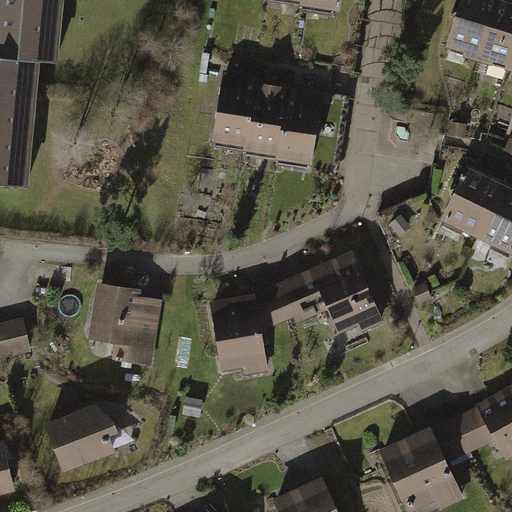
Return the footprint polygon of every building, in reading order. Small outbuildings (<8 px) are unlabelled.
[(0,0),(0,187),(32,191),(43,63),(63,64),(69,0),(0,0)] [(304,11),(337,17),(340,0),(305,0),(304,8),(304,11)] [(465,0),(449,54),(480,63),(498,0),(465,0)] [(511,0),(498,0),(480,63),(511,72),(511,67),(511,0)] [(214,148),(248,154),(261,80),(261,78),(228,72),(214,148)] [(247,157),(281,162),(294,88),(294,86),(261,80),(248,154),(247,157)] [(280,166),(314,172),(328,94),(294,88),(281,162),(280,166)] [(464,124),(455,123),(453,135),(470,138),(472,126),(464,124)] [(511,181),(474,162),(445,217),(451,220),(447,227),(477,243),(481,236),(485,238),(511,186),(511,181)] [(268,180),(253,177),(248,197),(264,200),(268,180)] [(511,186),(485,238),(511,251),(511,186)] [(404,217),(396,226),(405,235),(413,226),(404,217)] [(355,253),(284,283),(299,319),(302,326),(334,312),(347,343),(386,327),(355,253)] [(102,282),(93,338),(118,342),(115,361),(155,368),(166,300),(147,297),(148,289),(102,282)] [(299,319),(284,283),(248,297),(215,300),(221,371),(249,369),(250,382),(273,381),(269,331),(299,319)] [(429,285),(418,289),(424,305),(436,300),(433,294),(429,285)] [(0,324),(0,361),(6,360),(36,353),(28,318),(0,324)] [(511,391),(484,407),(503,443),(511,458),(511,391)] [(205,402),(189,400),(186,418),(203,421),(205,402)] [(106,406),(50,425),(66,474),(123,455),(118,439),(129,435),(124,419),(106,406)] [(437,430),(455,467),(503,443),(484,407),(437,430)] [(437,430),(383,456),(410,511),(429,511),(444,505),(447,511),(451,511),(472,502),(455,467),(437,430)] [(0,498),(21,492),(7,445),(0,447),(0,498)] [(343,511),(329,480),(279,502),(283,511),(343,511)]
